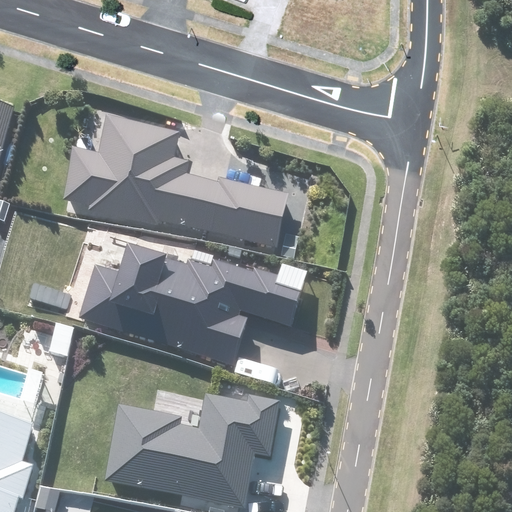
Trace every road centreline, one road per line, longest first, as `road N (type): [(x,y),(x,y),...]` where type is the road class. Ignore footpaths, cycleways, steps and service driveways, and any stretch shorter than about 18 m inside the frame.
road 1 (residential): [(413,129),(0,2)]
road 2 (residential): [(413,129),(344,511)]
road 3 (residential): [(413,129),(425,0)]
